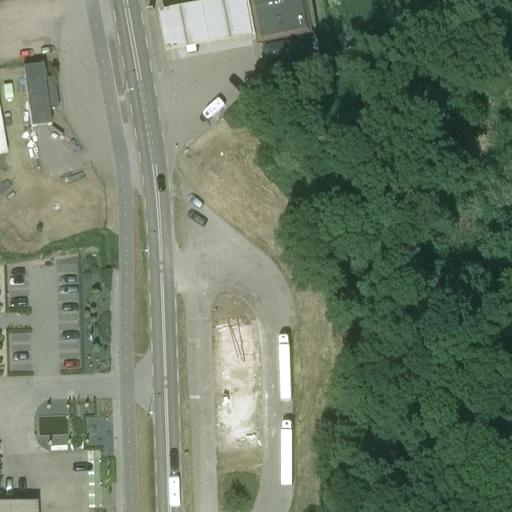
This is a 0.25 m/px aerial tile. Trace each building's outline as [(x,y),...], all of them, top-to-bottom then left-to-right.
[(247,0),(229,0),(158,15),(167,56),(256,37),(247,0)] [(252,0),(256,18),(303,8),(301,0),(252,0)] [(261,42),(308,33),(303,8),(256,18),(261,42)] [(51,98),(56,97),(53,81),(44,83),(42,67),(22,70),(31,130),(51,127),(49,113),(53,112),(51,98)] [(297,412),(296,376),(264,377),(264,392),(232,393),(234,445),(266,443),(265,413),(297,412)]
